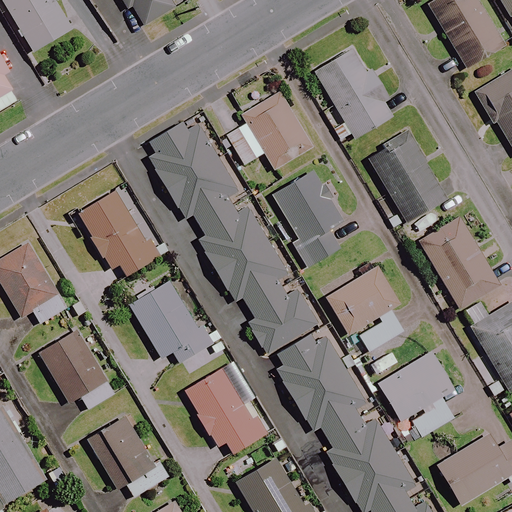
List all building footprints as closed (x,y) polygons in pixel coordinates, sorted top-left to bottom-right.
[(70,31),(51,0),(0,0),(0,2),(31,54),(70,31)] [(119,0),(126,10),(130,8),(142,28),(181,4),(178,0),(119,0)] [(505,48),(478,0),(440,0),(428,7),(463,71),(505,48)] [(511,0),(493,0),(506,21),(511,18),(511,0)] [(331,129),(339,142),(348,137),(352,143),(391,120),(376,95),(380,93),(352,45),(310,70),(341,123),(331,129)] [(0,74),(5,72),(0,63),(0,111),(15,102),(0,76),(0,74)] [(511,67),(470,93),(489,124),(493,121),(511,153),(511,67)] [(311,150),(278,94),(240,116),(245,125),(225,137),(242,167),(262,156),(272,173),(311,150)] [(189,134),(183,124),(148,145),(154,155),(146,159),(183,221),(191,217),(204,238),(196,242),(232,303),(240,298),(253,319),(246,324),(264,355),(317,324),(297,290),(284,298),(275,282),(288,274),(248,208),(235,216),(226,200),(240,191),(202,126),(189,134)] [(408,139),(367,163),(396,213),(383,220),(391,233),(445,201),(408,139)] [(341,223),(313,173),(271,198),(296,241),(290,245),(305,271),(339,251),(327,231),(341,223)] [(158,258),(118,192),(77,217),(109,271),(117,266),(125,278),(158,258)] [(497,286),(457,221),(418,245),(457,310),(497,286)] [(67,308),(27,243),(0,260),(0,287),(20,319),(30,313),(38,326),(67,308)] [(367,353),(384,343),(401,333),(387,309),(397,303),(371,261),(355,271),(359,278),(324,300),(347,337),(354,333),(367,353)] [(214,356),(224,349),(218,340),(213,343),(201,325),(195,329),(166,284),(128,308),(161,360),(171,354),(178,365),(207,346),(214,356)] [(511,302),(486,318),(478,305),(461,314),(497,377),(484,385),(491,398),(504,391),(508,396),(511,393),(511,302)] [(114,395),(76,332),(38,355),(67,405),(77,399),(85,412),(114,395)] [(365,403),(326,336),(314,344),(309,336),(275,356),(281,367),(274,372),(311,433),(318,428),(330,449),(323,453),(357,511),(366,511),(368,511),(431,511),(425,501),(412,509),(403,493),(416,486),(376,418),(362,427),(352,411),(365,403)] [(430,355),(376,386),(387,405),(379,409),(392,431),(403,449),(452,419),(440,397),(451,391),(430,355)] [(231,456),(264,435),(235,390),(246,383),(232,363),(183,395),(217,448),(223,444),(231,456)] [(12,500),(45,481),(2,407),(0,408),(0,504),(1,506),(12,500)] [(152,464),(124,419),(98,435),(106,447),(93,454),(116,492),(125,486),(133,499),(166,478),(156,462),(152,464)] [(493,447),(486,436),(435,465),(459,507),(505,480),(508,485),(511,483),(511,444),(509,438),(505,441),(493,447)] [(275,459),(233,483),(250,511),(312,511),(307,503),(303,506),(275,459)] [(63,511),(58,502),(41,511),(63,511)] [(177,511),(172,502),(155,511),(177,511)]
